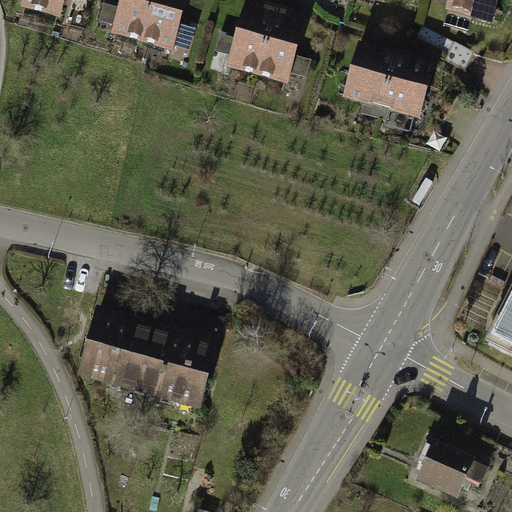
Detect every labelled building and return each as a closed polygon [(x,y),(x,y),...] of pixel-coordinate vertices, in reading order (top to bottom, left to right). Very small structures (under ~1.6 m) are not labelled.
[(24,0),(23,6),(58,15),(62,0),(24,0)] [(122,0),(113,32),(142,40),(152,0),(122,0)] [(152,0),(142,40),(172,48),(184,0),(152,0)] [(496,0),(449,0),(448,8),(492,20),(496,0)] [(229,64),(258,72),(274,12),(264,10),(246,5),(229,64)] [(287,16),(274,12),(258,72),(286,80),(302,20),(287,16)] [(345,97),(382,106),(395,58),(381,54),(358,48),(345,97)] [(407,61),(395,58),(382,106),(419,117),(432,68),(407,61)] [(429,184),(423,179),(409,201),(415,205),(429,184)] [(511,303),(494,339),(511,348),(511,303)] [(195,409),(213,343),(189,336),(95,311),(77,377),(195,409)] [(196,311),(189,336),(213,343),(218,329),(227,331),(229,325),(220,322),(221,318),(196,311)] [(433,444),(416,480),(456,498),(464,481),(473,462),(433,444)] [(486,468),(473,462),(464,481),(477,487),(486,468)]
